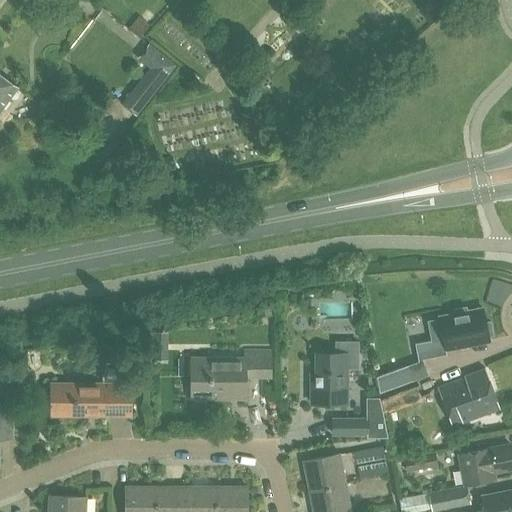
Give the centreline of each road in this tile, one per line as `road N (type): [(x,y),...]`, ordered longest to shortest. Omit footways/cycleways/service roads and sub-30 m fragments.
road 1 (primary): [(0,274),(511,174)]
road 2 (residential): [(0,491),(90,452),(252,450),(270,457),(282,511)]
